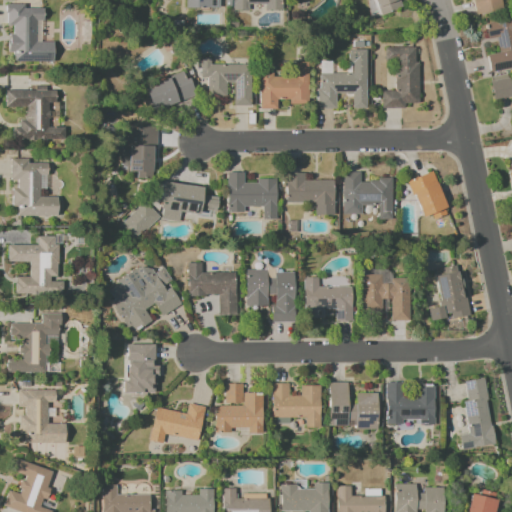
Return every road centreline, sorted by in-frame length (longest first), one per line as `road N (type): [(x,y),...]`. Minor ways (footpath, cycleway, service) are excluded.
road 1 (residential): [(435,0),(511,366)]
road 2 (residential): [(507,343),(452,354),(199,353)]
road 3 (residential): [(467,141),(196,143)]
